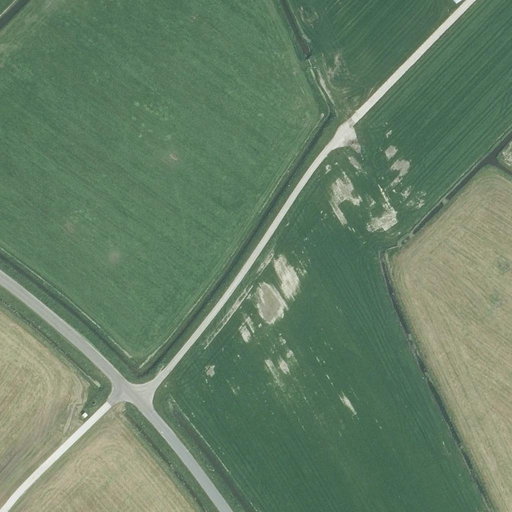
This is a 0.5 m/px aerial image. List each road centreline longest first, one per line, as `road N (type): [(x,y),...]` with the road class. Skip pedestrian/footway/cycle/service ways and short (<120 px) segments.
road 1 (unclassified): [(2,511),(122,386)]
road 2 (unclassified): [(226,511),(122,386)]
road 3 (unclassified): [(122,386),(0,279)]
